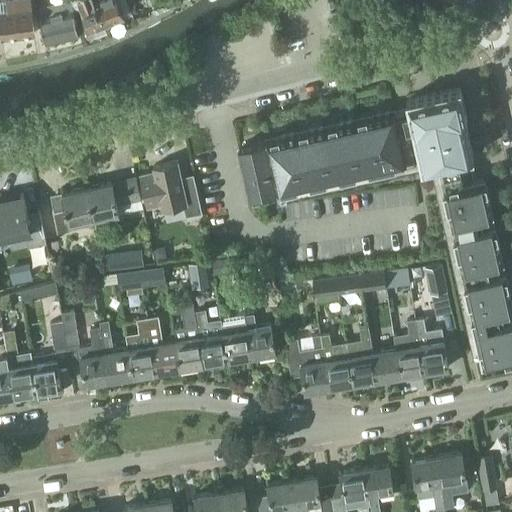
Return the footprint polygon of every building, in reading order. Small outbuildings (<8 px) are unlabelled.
[(14,0),(6,1),(7,11),(0,11),(0,37),(33,34),(29,0),(14,0)] [(76,0),(79,6),(80,6),(89,30),(106,24),(96,0),(76,0)] [(96,0),(106,24),(123,18),(115,0),(96,0)] [(45,43),(78,35),(70,1),(36,9),(45,43)] [(409,112),(394,115),(404,162),(419,159),(421,168),(431,165),(473,351),(479,349),(482,363),(511,356),(511,313),(511,308),(511,307),(504,271),(502,271),(500,261),(501,261),(493,224),(492,225),(490,214),(491,214),(483,178),(472,180),(467,157),(472,156),(464,119),(466,118),(459,87),(440,91),(440,90),(432,92),(432,93),(406,99),(409,112)] [(394,115),(393,110),(266,139),(266,141),(238,147),(249,197),(251,196),(251,197),(252,197),(250,190),(266,187),(267,193),(268,193),(268,192),(281,190),(282,190),(281,184),(295,180),(297,187),(297,186),(310,183),(310,184),(311,183),(310,177),(324,174),(326,180),(327,180),(327,179),(339,176),(339,177),(340,177),(339,171),(354,167),(355,174),(356,173),(404,162),(394,115)] [(138,174),(145,206),(161,202),(162,208),(182,203),(184,215),(201,211),(194,183),(182,186),(176,159),(152,165),(154,171),(138,174)] [(93,217),(118,211),(142,206),(135,175),(86,186),(93,217)] [(68,223),(93,217),(86,186),(61,192),(65,210),(54,213),(58,231),(69,228),(68,223)] [(39,209),(27,211),(23,192),(0,197),(0,235),(1,239),(25,234),(28,246),(46,242),(39,209)] [(142,246),(106,249),(107,265),(144,262),(142,246)] [(260,277),(274,275),(271,257),(257,259),(260,277)] [(284,257),(277,258),(278,266),(285,265),(284,257)] [(229,271),(228,258),(211,260),(212,260),(213,273),(229,271)] [(13,280),(33,275),(29,260),(9,265),(13,280)] [(204,261),(195,263),(188,264),(191,288),(200,286),(207,285),(204,261)] [(409,282),(407,267),(383,270),(385,285),(409,282)] [(385,285),(383,270),(361,272),(359,273),(361,288),(363,288),(385,285)] [(446,290),(442,270),(428,271),(432,291),(446,290)] [(361,288),(359,273),(339,275),(335,276),(336,284),(337,291),(341,291),(361,288)] [(103,284),(102,275),(92,277),(92,280),(93,286),(103,284)] [(336,284),(335,276),(317,278),(319,294),(337,291),(336,284)] [(56,278),(19,288),(22,300),(59,290),(56,278)] [(271,322),(255,325),(251,300),(241,302),(244,316),(245,326),(250,355),(275,350),(271,322)] [(224,330),(209,332),(204,308),(193,310),(196,323),(198,334),(203,362),(229,358),(224,330)] [(62,320),(66,345),(79,343),(73,309),(61,311),(62,320)] [(176,338),(162,340),(157,315),(148,317),(157,370),(181,366),(176,338)] [(133,374),(157,370),(148,317),(136,319),(138,332),(125,334),(127,346),(128,346),(133,374)] [(419,342),(417,331),(414,317),(405,319),(407,333),(393,335),(395,346),(400,374),(423,370),(419,342)] [(54,347),(66,345),(62,320),(52,321),(49,322),(54,347)] [(395,346),(380,348),(377,323),(367,325),(376,378),(400,374),(395,346)] [(127,346),(112,349),(108,324),(101,325),(109,378),(133,374),(128,346),(127,346)] [(85,382),(109,378),(101,325),(90,327),(93,343),(79,346),(85,382)] [(352,382),(376,378),(367,325),(356,326),(358,339),(345,341),(352,382)] [(229,358),(250,355),(245,326),(224,330),(229,358)] [(31,355),(30,350),(18,352),(14,328),(2,330),(4,342),(5,342),(14,394),(37,390),(31,355)] [(352,382),(345,341),(331,343),(329,332),(320,333),(329,386),(352,382)] [(305,390),(329,386),(320,333),(312,334),(314,346),(299,349),(298,337),(285,339),(291,375),(302,374),(305,390)] [(181,366),(203,362),(198,334),(176,338),(181,366)] [(419,342),(423,370),(448,366),(444,338),(419,342)] [(0,396),(14,394),(5,342),(4,342),(0,342),(0,396)] [(31,355),(37,390),(61,386),(55,351),(31,355)] [(449,479),(465,477),(461,450),(437,454),(445,505),(453,504),(449,479)] [(436,507),(445,505),(437,454),(412,458),(418,497),(434,494),(436,507)] [(482,480),(494,478),(490,454),(478,456),(482,480)] [(364,466),(370,504),(371,511),(380,511),(377,491),(393,489),(389,462),(364,466)] [(370,504),(364,466),(339,470),(341,482),(330,484),(334,511),(347,511),(346,507),(370,504)] [(334,511),(330,484),(318,486),(316,474),(291,478),(296,511),(334,511)] [(287,511),(296,511),(291,478),(267,482),(271,508),(287,506),(287,511)] [(499,503),(496,487),(494,478),(482,480),(483,489),(486,505),(499,503)] [(247,511),(244,486),(218,490),(222,511),(247,511)] [(222,511),(218,490),(194,494),(197,511),(222,511)] [(185,511),(185,508),(173,510),(171,498),(146,502),(147,511),(185,511)] [(147,511),(146,502),(122,506),(122,511),(147,511)]
